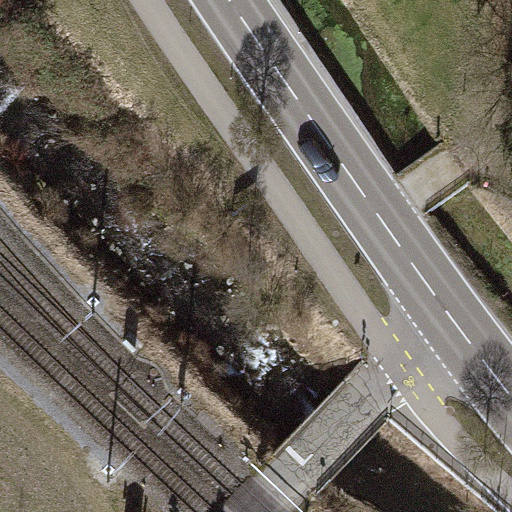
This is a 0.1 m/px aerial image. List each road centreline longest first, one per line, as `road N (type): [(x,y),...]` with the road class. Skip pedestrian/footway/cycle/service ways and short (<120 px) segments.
road 1 (secondary): [(228,0),(458,327)]
road 2 (unclassified): [(259,511),(399,371),(458,327)]
